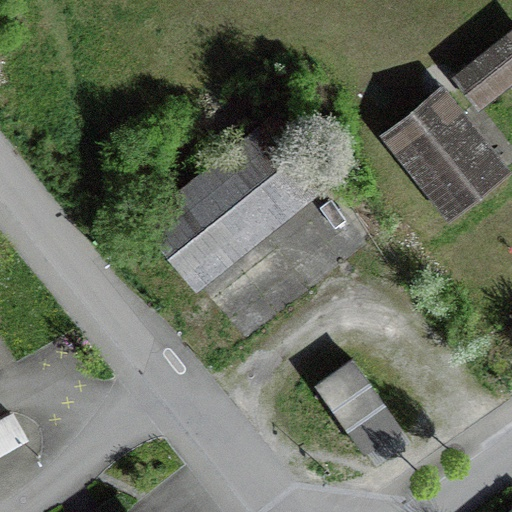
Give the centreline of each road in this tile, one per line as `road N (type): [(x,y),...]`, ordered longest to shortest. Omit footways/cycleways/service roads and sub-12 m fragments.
road 1 (residential): [(0,156),(174,388),(280,511)]
road 2 (residential): [(511,429),(395,511)]
